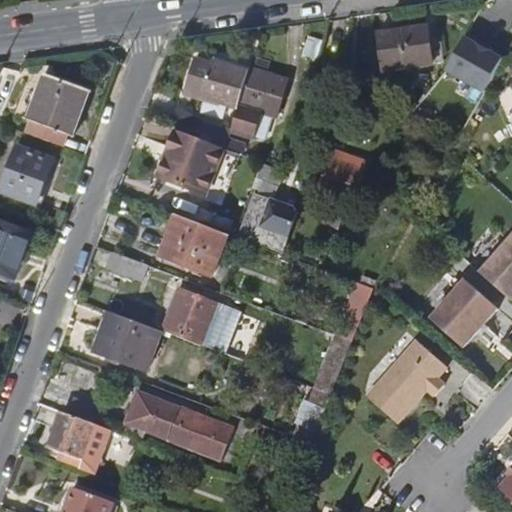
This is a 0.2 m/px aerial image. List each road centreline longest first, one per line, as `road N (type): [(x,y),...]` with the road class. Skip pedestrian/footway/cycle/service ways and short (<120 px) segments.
road 1 (residential): [(140,15),(145,60),(0,454)]
road 2 (secondary): [(0,34),(140,15)]
